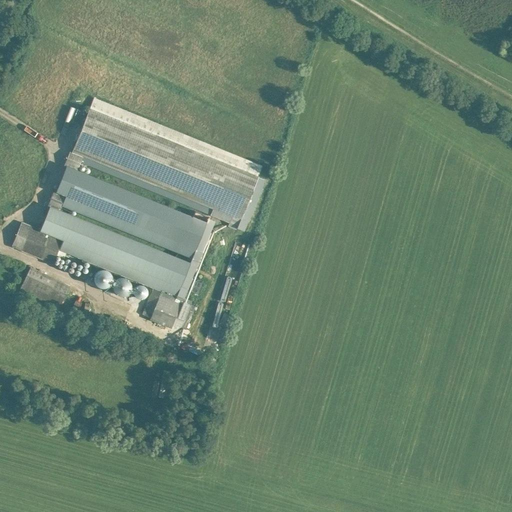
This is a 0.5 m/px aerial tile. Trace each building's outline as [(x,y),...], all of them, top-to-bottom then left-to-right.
[(77,123),(83,98),(78,97),(72,121),(77,123)] [(82,156),(136,178),(134,184),(237,225),(257,175),(182,145),(185,140),(156,128),(154,134),(88,107),(72,148),(70,148),(63,166),(64,167),(55,189),(53,188),(46,207),(49,208),(40,230),(21,223),(11,246),(53,263),(56,254),(64,257),(66,252),(160,290),(149,319),(171,328),(181,326),(191,300),(184,297),(201,255),(197,253),(199,249),(195,247),(206,221),(77,169),(82,156)] [(33,296),(44,272),(30,266),(18,289),(33,296)] [(93,276),(93,278),(93,280),(94,283),(96,285),(98,286),(100,287),(103,288),(105,287),(107,286),(109,285),(110,283),(111,281),(112,278),(111,276),(110,273),(109,272),(107,270),(105,269),(103,269),(100,269),(98,270),(96,272),(94,274),(93,276)] [(131,287),(131,286),(131,285),(130,284),(130,283),(130,282),(129,281),(129,280),(128,279),(127,279),(127,278),(126,278),(125,277),(124,277),(123,277),(122,276),(121,276),(120,277),(119,277),(118,277),(117,278),(116,278),(116,279),(115,279),(114,280),(114,281),(113,282),(113,283),(113,284),(112,285),(112,286),(112,287),(112,288),(113,289),(113,290),(114,290),(114,291),(115,292),(116,293),(117,294),(118,294),(119,295),(120,295),(121,295),(122,295),(123,295),(124,295),(125,294),(126,294),(127,293),(128,292),(129,291),(129,290),(130,290),(130,289),(130,288),(131,287)]
